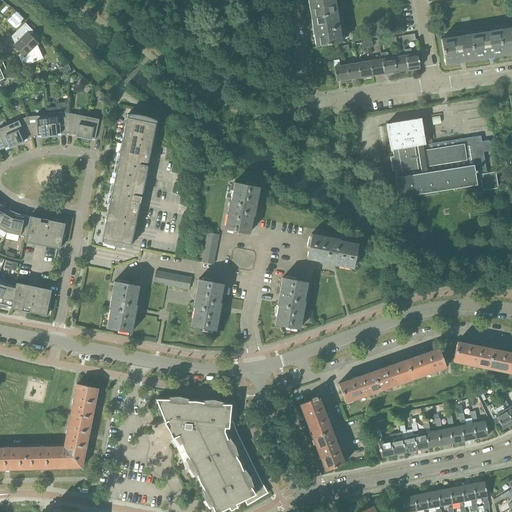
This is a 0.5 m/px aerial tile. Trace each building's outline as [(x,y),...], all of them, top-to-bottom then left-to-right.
[(308,0),(311,18),(337,14),(334,0),(308,0)] [(337,14),(311,18),(316,47),(341,43),(337,14)] [(33,61),(33,63),(35,62),(35,61),(43,58),(36,44),(38,43),(31,36),(34,33),(25,23),(17,31),(21,40),(14,46),(21,53),(19,56),(23,66),(33,61)] [(511,27),(498,30),(502,56),(511,54),(511,27)] [(473,60),(502,56),(498,30),(469,35),(473,60)] [(445,65),(473,60),(469,35),(440,39),(445,65)] [(408,70),(412,69),(412,70),(419,69),(419,68),(420,68),(417,54),(412,54),(411,49),(404,50),(405,56),(408,70)] [(380,54),(381,59),(382,59),(384,74),(388,73),(389,74),(395,73),(395,72),(396,72),(393,57),(388,58),(387,52),(380,54)] [(396,72),(408,70),(405,56),(393,57),(396,72)] [(382,59),(381,59),(369,61),(372,76),(384,74),(382,59)] [(346,65),(340,66),(339,60),(336,61),(335,60),(334,60),(332,63),(333,64),(336,82),(348,80),(346,65)] [(369,61),(358,63),(360,78),(372,76),(369,61)] [(358,63),(346,65),(348,80),(360,78),(358,63)] [(46,108),(46,115),(49,136),(56,135),(56,134),(60,133),(66,134),(67,113),(67,102),(55,104),(55,107),(46,108)] [(67,113),(66,134),(71,134),(75,135),(75,136),(82,138),(87,117),(67,113)] [(126,114),(113,178),(143,184),(147,165),(146,165),(155,120),(142,117),(126,114)] [(26,117),(31,137),(37,136),(41,135),(41,137),(49,136),(46,115),(26,117)] [(26,139),(31,137),(26,117),(7,125),(16,145),(23,142),(22,140),(26,139)] [(104,120),(87,117),(82,138),(90,139),(90,138),(100,140),(104,120)] [(395,180),(397,195),(420,192),(421,196),(438,194),(437,190),(453,188),(454,192),(470,190),(470,186),(477,185),(476,180),(481,179),(482,191),(498,189),(496,172),(487,174),(483,152),(490,151),(492,149),(491,142),(488,140),(482,141),(481,136),(432,143),(431,139),(428,137),(424,138),(421,118),(386,124),(389,143),(392,143),(394,154),(391,155),(392,169),(396,168),(397,180),(395,180)] [(16,145),(7,125),(0,128),(0,150),(8,146),(9,148),(16,145)] [(113,178),(100,241),(115,244),(129,247),(138,202),(139,202),(143,184),(113,178)] [(259,187),(234,183),(231,202),(229,201),(224,229),(249,234),(252,215),(253,215),(259,187)] [(5,210),(0,217),(0,229),(6,233),(14,212),(9,210),(8,211),(5,210)] [(6,233),(25,237),(26,237),(30,218),(29,218),(19,216),(20,214),(14,212),(6,233)] [(59,249),(65,223),(48,220),(47,223),(40,222),(40,218),(30,216),(29,218),(30,218),(26,237),(25,237),(24,242),(59,249)] [(339,239),(311,234),(307,259),(325,262),(325,263),(353,269),(358,244),(339,240),(339,239)] [(205,244),(216,246),(218,240),(206,238),(205,244)] [(215,252),(216,246),(205,244),(203,250),(215,252)] [(202,256),(214,258),(215,252),(203,250),(202,256)] [(213,264),(214,258),(202,256),(201,262),(213,264)] [(158,283),(161,271),(155,270),(153,282),(158,283)] [(158,283),(164,284),(166,272),(161,271),(158,283)] [(166,272),(164,284),(171,285),(173,273),(166,272)] [(179,275),(173,273),(171,285),(177,287),(179,275)] [(177,287),(182,288),(185,276),(179,275),(177,287)] [(185,276),(182,288),(188,289),(191,277),(185,276)] [(307,281),(282,277),(277,305),(274,324),(299,329),(305,301),(303,300),(307,281)] [(189,326),(192,326),(215,331),(220,303),(219,302),(222,283),(198,278),(192,307),(193,307),(189,326)] [(139,285),(114,280),(108,311),(109,311),(106,327),(130,332),(136,304),(135,304),(139,285)] [(0,305),(6,307),(7,306),(11,307),(15,288),(16,283),(7,281),(5,285),(0,303),(0,305)] [(11,307),(10,308),(46,315),(51,290),(16,282),(16,283),(15,288),(11,307)] [(488,369),(492,349),(457,342),(453,361),(488,369)] [(405,360),(411,379),(445,368),(438,349),(405,360)] [(488,369),(511,373),(511,352),(492,349),(488,369)] [(378,391),(411,379),(405,360),(371,372),(378,391)] [(338,383),(344,402),(378,391),(371,372),(338,383)] [(495,393),(501,389),(498,384),(496,383),(491,386),(495,393)] [(76,384),(71,414),(72,414),(74,414),(92,418),(94,408),(95,403),(98,388),(77,384),(76,384)] [(312,437),(330,431),(317,397),(299,404),(312,437)] [(503,406),(505,410),(511,420),(511,405),(509,407),(507,404),(503,397),(499,400),(503,407),(503,406)] [(222,404),(206,403),(169,399),(155,399),(165,422),(164,422),(168,429),(170,431),(170,433),(172,438),(177,436),(212,506),(214,511),(218,511),(229,507),(230,510),(237,507),(236,504),(244,500),(247,505),(268,493),(262,482),(237,433),(233,420),(229,422),(231,404),(222,404)] [(487,406),(493,419),(493,420),(495,424),(499,422),(502,429),(511,422),(511,420),(505,410),(500,413),(495,406),(493,407),(491,404),(487,406)] [(484,421),(477,423),(476,419),(475,411),(470,412),(471,420),(472,420),(472,424),(475,438),(487,436),(484,421)] [(71,414),(64,446),(66,447),(85,451),(86,448),(88,438),(89,433),(92,418),(74,414),(72,414),(71,414)] [(405,452),(416,450),(414,435),(406,437),(405,433),(406,433),(404,425),(403,422),(399,423),(400,426),(399,426),(400,432),(401,432),(401,434),(402,438),(405,452)] [(472,424),(461,426),(464,440),(475,438),(472,424)] [(461,426),(449,428),(452,443),(464,440),(461,426)] [(441,430),(437,431),(440,445),(452,443),(449,428),(441,430)] [(343,464),(330,431),(312,437),(325,471),(343,464)] [(428,448),(440,445),(437,431),(425,433),(428,448)] [(393,455),(405,452),(402,438),(401,434),(401,432),(400,432),(389,435),(390,440),(393,455)] [(416,450),(428,448),(425,433),(414,435),(416,450)] [(381,438),(377,438),(381,457),(393,455),(390,440),(383,442),(382,437),(381,438)] [(64,446),(60,447),(60,450),(60,468),(82,468),(85,452),(85,451),(66,447),(64,446)] [(24,447),(0,447),(0,469),(5,469),(10,469),(24,469),(24,450),(24,447)] [(60,447),(24,447),(24,450),(24,469),(40,468),(45,468),(60,468),(60,450),(60,447)] [(475,499),(482,497),(487,496),(484,482),(472,484),(474,499),(475,499)] [(475,499),(474,499),(472,484),(459,487),(462,501),(463,501),(470,500),(471,503),(476,503),(475,499)] [(463,501),(462,501),(459,487),(447,489),(450,504),(459,502),(460,511),(465,511),(464,505),(463,501)] [(435,492),(438,506),(450,504),(447,489),(435,492)] [(423,494),(426,509),(438,506),(435,492),(423,494)] [(414,511),(426,509),(423,494),(411,496),(414,511)] [(399,510),(403,509),(403,511),(408,511),(414,511),(411,496),(401,498),(401,500),(394,501),(399,510)]
